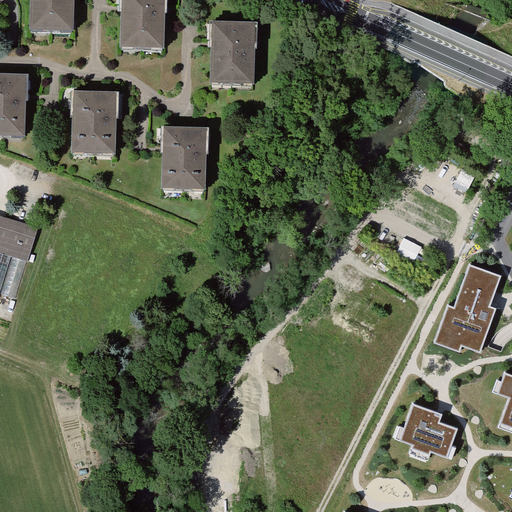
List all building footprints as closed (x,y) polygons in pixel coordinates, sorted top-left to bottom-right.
[(28,0),(29,26),(73,26),(73,0),(28,0)] [(117,0),(117,45),(160,45),(160,0),(117,0)] [(213,15),(212,77),(255,77),(256,16),(213,15)] [(0,68),(0,134),(21,135),(22,68),(0,68)] [(70,85),(67,150),(112,152),(114,87),(70,85)] [(161,120),(161,185),(209,185),(209,120),(161,120)] [(463,174),(456,184),(464,189),(470,179),(463,174)] [(38,226),(0,214),(0,295),(12,256),(28,261),(38,226)] [(387,249),(413,261),(420,246),(395,234),(387,249)] [(453,302),(439,343),(469,354),(472,344),(489,350),(503,308),(496,305),(498,299),(506,276),(471,264),(458,303),(453,302)] [(511,376),(504,374),(496,397),(508,401),(499,426),(511,430),(511,376)] [(442,410),(413,400),(400,436),(413,440),(412,444),(430,451),(432,447),(447,453),(457,425),(439,418),(442,410)]
